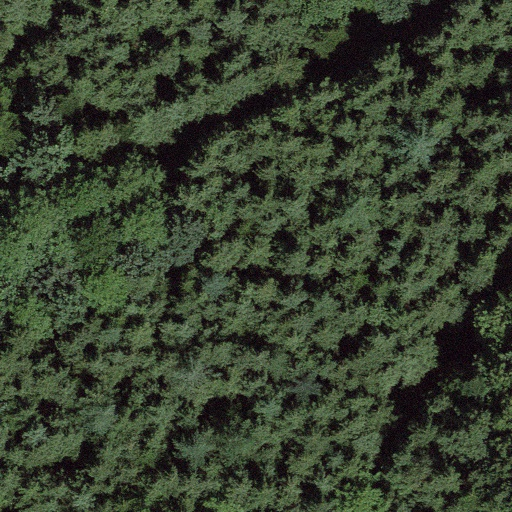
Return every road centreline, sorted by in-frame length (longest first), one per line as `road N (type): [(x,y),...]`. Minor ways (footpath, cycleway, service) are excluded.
road 1 (track): [(448,0),(312,82),(0,224)]
road 2 (track): [(511,317),(376,511)]
